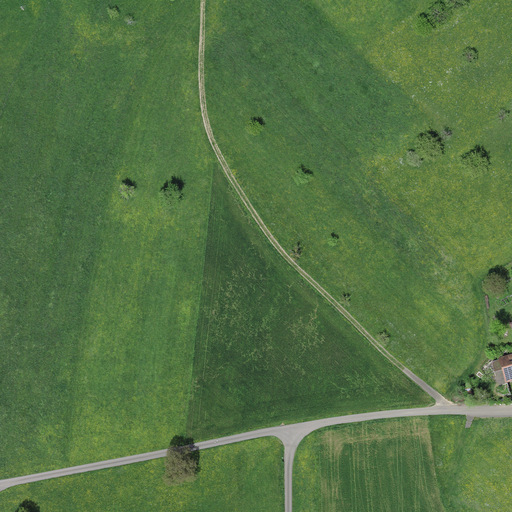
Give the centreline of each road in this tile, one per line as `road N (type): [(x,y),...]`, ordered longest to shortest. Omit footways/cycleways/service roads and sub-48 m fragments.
road 1 (track): [(205,0),(200,95),(211,144),(247,205),(287,260),(448,409)]
road 2 (residential): [(511,409),(375,414),(295,428)]
road 3 (track): [(445,402),(487,347),(483,291)]
